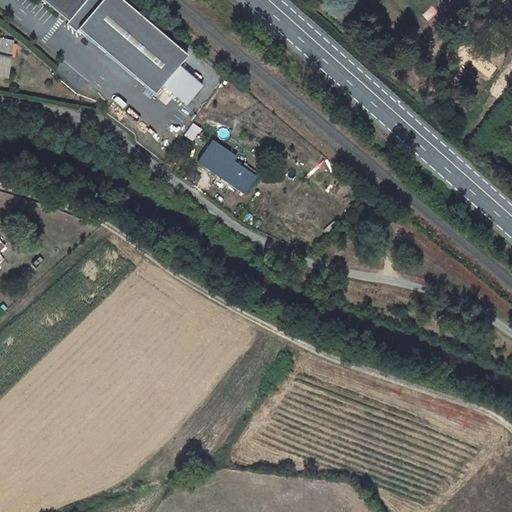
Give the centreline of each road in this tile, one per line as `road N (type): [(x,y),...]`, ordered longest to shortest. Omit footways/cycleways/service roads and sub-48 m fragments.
road 1 (unclassified): [(0,101),(99,126),(239,230),(298,258),(424,290),(511,333)]
road 2 (track): [(511,428),(297,341),(190,285),(110,225),(0,185)]
road 3 (primary): [(263,0),(511,223)]
